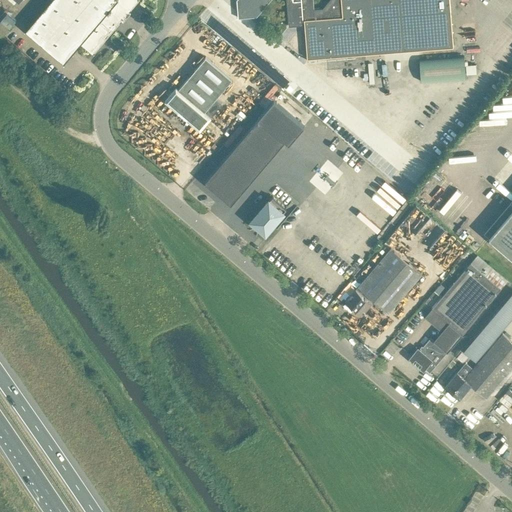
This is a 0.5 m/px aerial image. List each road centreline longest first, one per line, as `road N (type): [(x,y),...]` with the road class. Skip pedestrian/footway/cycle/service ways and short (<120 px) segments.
road 1 (unclassified): [(511,486),(102,128),(113,88),(194,0)]
road 2 (unknown): [(219,235),(272,174),(295,171),(308,185),(294,231),(302,267),(284,291)]
road 3 (unknown): [(329,101),(394,92),(435,98),(447,109),(493,58)]
road 4 (motorway): [(94,511),(0,375)]
road 5 (unknown): [(34,0),(19,19),(26,38),(62,59),(87,62),(113,88)]
road 6 (track): [(110,140),(91,143),(53,121),(0,73)]
